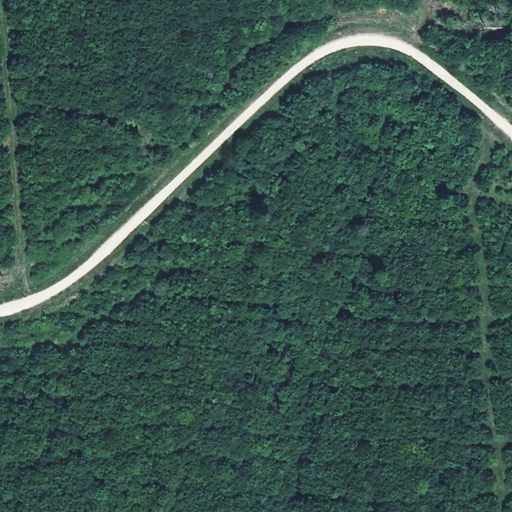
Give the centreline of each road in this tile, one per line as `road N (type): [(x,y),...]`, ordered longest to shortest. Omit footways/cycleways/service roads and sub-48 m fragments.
road 1 (track): [(0,319),(67,293),(301,64),(354,41),(408,50),(497,122)]
road 2 (track): [(496,511),(470,187),(497,122)]
